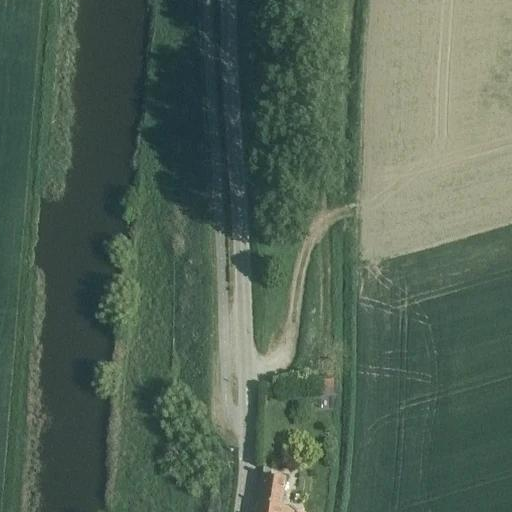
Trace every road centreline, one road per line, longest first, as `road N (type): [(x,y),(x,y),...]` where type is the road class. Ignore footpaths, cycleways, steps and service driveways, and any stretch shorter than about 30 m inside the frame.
road 1 (unclassified): [(245,400),(227,0)]
road 2 (track): [(342,212),(311,239),(282,354),(244,373)]
